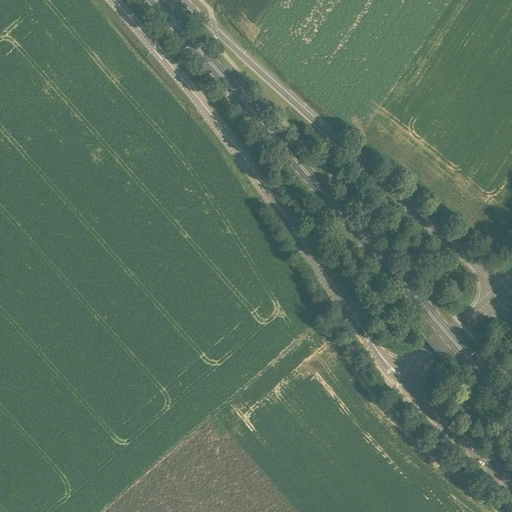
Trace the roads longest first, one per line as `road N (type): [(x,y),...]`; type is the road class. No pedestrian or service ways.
road 1 (primary): [(155,0),(511,408)]
road 2 (primary): [(112,0),(211,113),(384,361),(409,378)]
road 3 (primary): [(501,290),(185,0)]
road 4 (secondary): [(409,378),(417,397),(511,484)]
road 5 (secondary): [(409,378),(501,290)]
